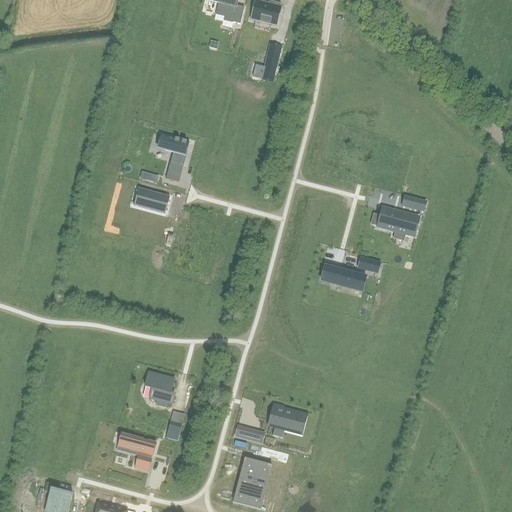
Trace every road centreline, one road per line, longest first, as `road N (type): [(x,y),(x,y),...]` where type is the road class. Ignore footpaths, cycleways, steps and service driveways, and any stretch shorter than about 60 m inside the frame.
road 1 (unclassified): [(247,346),(156,340),(0,306)]
road 2 (unclassified): [(511,148),(362,0)]
road 3 (unclassified): [(331,0),(294,181)]
road 4 (residential): [(206,489),(247,346)]
road 5 (residential): [(66,476),(172,503),(206,489)]
road 6 (unclassified): [(283,221),(247,346)]
